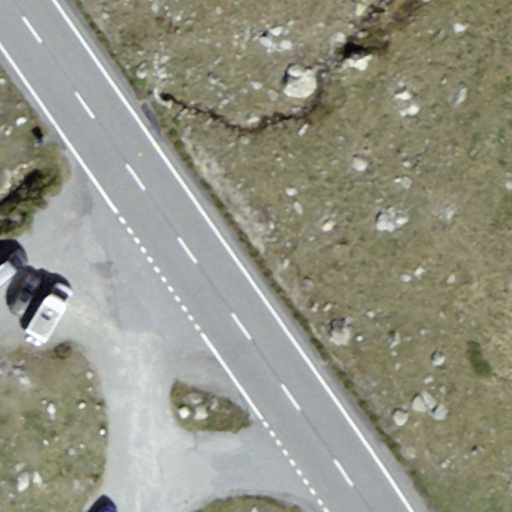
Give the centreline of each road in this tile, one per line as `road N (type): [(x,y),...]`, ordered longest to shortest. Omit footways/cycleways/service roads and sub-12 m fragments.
road 1 (primary): [(371,511),(12,0)]
road 2 (track): [(135,511),(139,180)]
road 3 (track): [(316,431),(163,511)]
